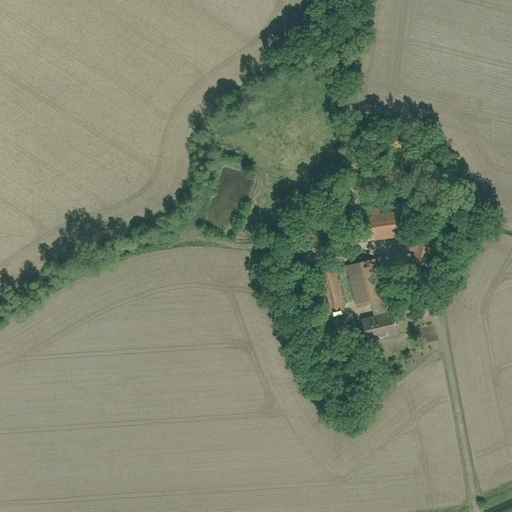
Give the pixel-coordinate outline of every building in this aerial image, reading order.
[(410,209),(372,215),(375,238),(414,232),(410,209)] [(417,249),(413,264),(429,268),(438,233),(420,228),(414,248),(417,249)] [(380,258),(352,264),(361,304),(389,298),(380,258)] [(349,307),(339,265),(328,268),(338,310),(349,307)] [(397,312),(368,318),(372,339),(402,333),(397,312)]
